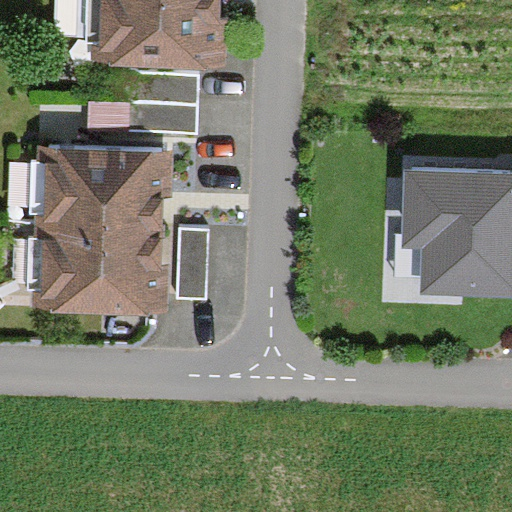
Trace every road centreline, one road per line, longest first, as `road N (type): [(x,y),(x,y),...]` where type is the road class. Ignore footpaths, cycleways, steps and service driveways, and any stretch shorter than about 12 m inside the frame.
road 1 (residential): [(264,373),(276,0)]
road 2 (residential): [(0,369),(264,373)]
road 3 (residential): [(264,373),(511,381)]
